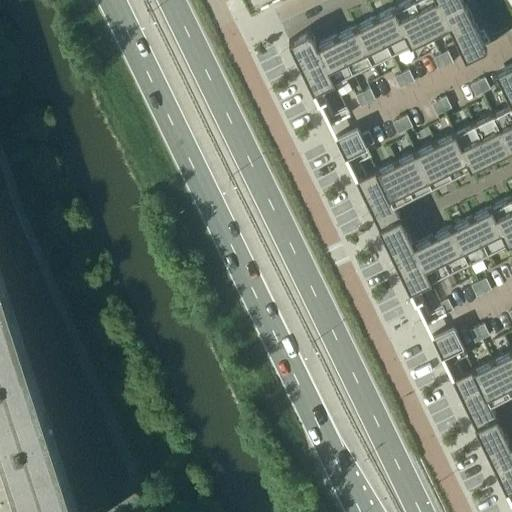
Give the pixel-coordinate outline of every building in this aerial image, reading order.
[(394,6),(411,42),(431,32),(415,0),(405,0),(404,1),(394,6)] [(437,0),(415,0),(431,32),(449,23),(437,0)] [(437,0),(449,23),(456,38),(465,57),(487,46),(478,28),(464,0),(437,0)] [(384,11),(375,15),(392,51),(411,42),(394,6),(392,7),(384,11)] [(365,20),(355,25),(372,61),(392,51),(375,15),(372,16),(365,20)] [(353,26),(345,29),(336,34),(353,70),(372,61),(355,25),(353,26)] [(310,29),(289,39),(329,122),(349,113),(350,113),(346,105),(333,111),(321,85),(335,79),(317,43),(310,29)] [(317,43),(335,79),(353,70),(336,34),(317,43)] [(440,53),(446,64),(453,60),(448,49),(440,53)] [(439,67),(446,64),(440,53),(433,56),(439,67)] [(504,87),(511,102),(511,103),(511,60),(495,69),(504,87)] [(402,71),(407,82),(414,79),(409,68),(402,71)] [(400,86),(407,82),(402,71),(395,75),(394,75),(400,86)] [(485,76),(478,79),(483,91),(490,87),(485,76)] [(476,94),(483,91),(478,79),(470,83),(476,94)] [(363,90),(368,101),(375,98),(370,87),(363,90)] [(361,105),(368,101),(363,90),(356,94),(355,94),(361,105)] [(446,95),(439,98),(444,109),(451,106),(446,95)] [(437,113),(444,109),(439,98),(432,102),(431,102),(437,113)] [(511,103),(511,102),(493,111),(510,147),(511,146),(511,103)] [(491,156),(500,152),(508,148),(510,147),(493,111),(473,120),(491,156)] [(407,114),(400,117),(405,128),(412,125),(407,113),(407,114)] [(393,120),(398,132),(405,128),(400,117),(393,120)] [(473,120),(454,130),(471,166),(481,161),(489,157),(491,156),(473,120)] [(335,135),(380,227),(402,217),(395,203),(377,167),(367,172),(360,158),(371,153),(367,145),(361,133),(357,125),(355,126),(335,135)] [(368,130),(361,133),(367,145),(374,141),(368,130)] [(462,170),(469,167),(471,166),(454,130),(435,139),(453,175),(462,170)] [(432,184),(442,180),(450,176),(453,175),(435,139),(415,148),(432,184)] [(415,148),(396,157),(414,194),(423,189),(430,185),(432,184),(415,148)] [(377,167),(395,203),(414,194),(396,157),(377,167)] [(508,241),(511,238),(511,199),(510,195),(508,196),(500,200),(490,205),(508,241)] [(488,250),(508,241),(490,205),(488,206),(481,210),(471,214),(488,250)] [(451,224),(469,260),(488,250),(471,214),(469,215),(461,219),(451,224)] [(431,278),(414,242),(407,228),(404,222),(402,217),(380,227),(382,233),(385,238),(425,322),(445,312),(446,312),(442,304),(430,310),(417,285),(431,278)] [(449,225),(442,228),(433,233),(432,233),(449,269),(469,260),(451,224),(449,225)] [(431,278),(449,269),(432,233),(414,242),(431,278)] [(0,420),(28,508),(16,511),(79,511),(79,510),(77,510),(0,271),(0,420)] [(479,280),(484,291),(491,288),(486,276),(479,280)] [(477,295),(484,291),(479,280),(471,283),(477,295)] [(453,308),(448,297),(441,300),(442,304),(446,312),(453,308)] [(477,326),(482,337),(489,333),(484,322),(477,326)] [(432,334),(476,426),(498,416),(491,402),(474,366),(463,371),(457,357),(467,352),(466,351),(453,324),(451,325),(432,334)] [(475,340),(482,337),(477,326),(470,329),(469,329),(475,340)] [(511,391),(511,348),(492,357),(509,393),(510,393),(511,391)] [(509,393),(492,357),(474,366),(491,402),(509,393)] [(500,421),(498,416),(476,426),(478,431),(481,437),(511,500),(511,445),(510,441),(503,427),(500,421)]
